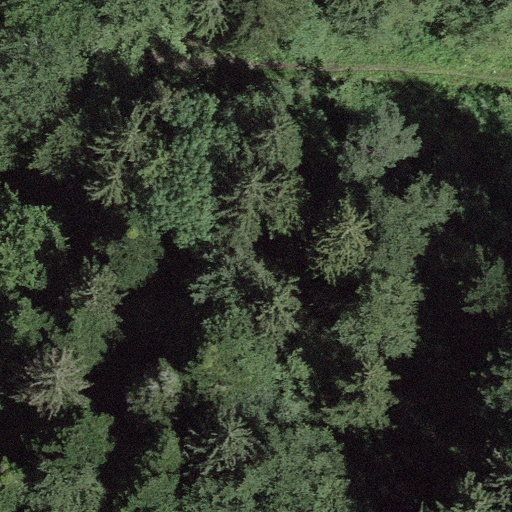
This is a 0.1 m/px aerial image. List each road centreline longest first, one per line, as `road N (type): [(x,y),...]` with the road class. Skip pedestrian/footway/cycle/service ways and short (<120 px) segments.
road 1 (track): [(511,87),(407,76),(0,84)]
road 2 (track): [(106,237),(285,411)]
